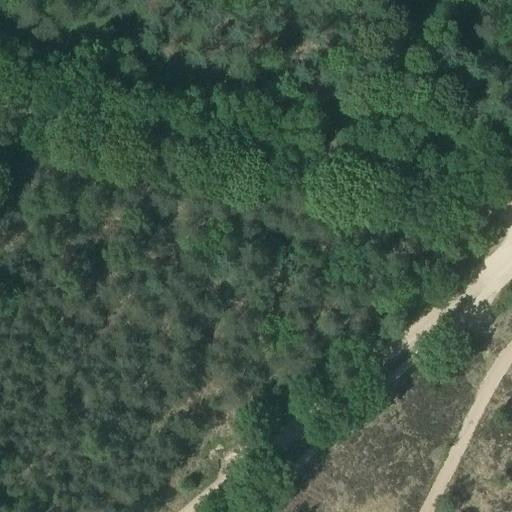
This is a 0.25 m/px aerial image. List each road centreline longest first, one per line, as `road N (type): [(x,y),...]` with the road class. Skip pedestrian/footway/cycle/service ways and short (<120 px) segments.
road 1 (track): [(0,93),(511,204)]
road 2 (track): [(191,511),(511,252)]
road 3 (track): [(511,350),(428,511)]
